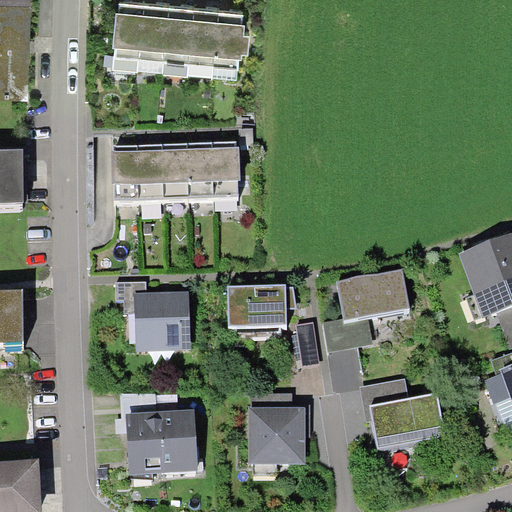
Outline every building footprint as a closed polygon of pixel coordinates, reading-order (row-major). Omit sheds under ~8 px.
[(30,0),(0,0),(0,85),(28,86),(29,45),(30,0)] [(243,6),(176,0),(120,0),(120,3),(117,2),(114,36),(117,36),(115,51),(237,62),(238,46),(241,46),(241,41),(248,42),(250,24),(244,23),(245,12),(243,12),(243,6)] [(237,144),(113,149),(115,204),(239,199),(237,144)] [(0,160),(0,209),(23,210),(23,160),(0,160)] [(511,237),(460,257),(475,297),(467,300),(475,322),(497,314),(511,308),(511,237)] [(402,273),(338,284),(345,320),(323,324),(329,353),(372,345),(367,318),(409,310),(402,273)] [(147,284),(117,285),(117,302),(124,302),(124,313),(136,313),(137,352),(190,351),(189,294),(147,295),(147,284)] [(293,289),(228,290),(229,330),(235,330),(235,349),(253,348),(253,339),(281,339),(281,328),(287,328),(287,310),(297,310),(293,289)] [(0,298),(0,348),(5,348),(5,352),(24,351),(23,298),(0,298)] [(511,308),(497,314),(511,350),(511,349),(511,308)] [(298,336),(293,337),(297,362),(302,361),(303,369),(320,366),(313,324),(297,327),(298,336)] [(511,355),(492,362),(498,378),(485,383),(493,405),(510,398),(511,402),(511,355)] [(370,409),(409,402),(405,381),(361,389),(367,423),(373,422),(370,409)] [(116,420),(117,434),(129,434),(130,477),(199,475),(197,410),(179,411),(178,394),(156,395),(156,393),(121,395),(122,420),(116,420)] [(252,410),(292,410),(292,396),(252,396),(252,410)] [(409,402),(370,409),(373,422),(378,451),(445,438),(437,396),(409,402)] [(292,410),(252,410),(249,410),(249,466),(253,466),(253,476),(277,476),(277,467),(305,466),(305,434),(305,410),(292,410)] [(0,466),(0,511),(40,511),(37,464),(0,466)]
